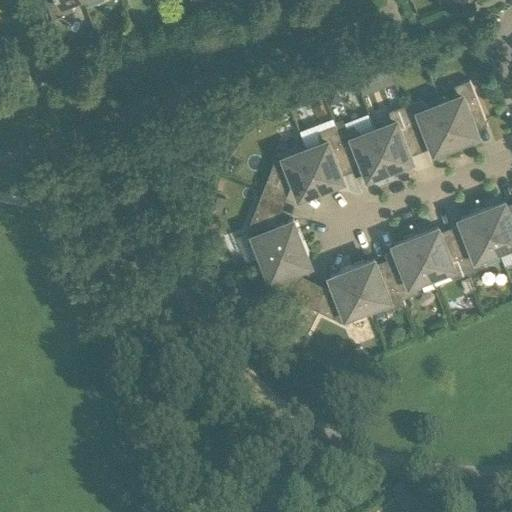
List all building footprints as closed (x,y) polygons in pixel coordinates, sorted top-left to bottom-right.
[(45,0),(53,19),(74,11),(71,2),(76,0),(45,0)] [(389,68),(380,72),(385,86),(394,83),(389,68)] [(474,124),(486,120),(470,80),(454,86),(454,98),(441,103),(457,144),(469,140),(468,138),(478,134),(474,124)] [(337,88),(326,92),(330,105),(342,101),(337,88)] [(457,144),(441,103),(428,108),(419,99),(403,105),(419,146),(431,141),(434,151),(444,147),(445,149),(457,144)] [(419,146),(403,105),(388,111),(388,123),(374,128),(391,170),(403,165),(402,163),(412,159),(408,150),(419,146)] [(319,143),(306,148),(322,190),(334,185),(333,183),(343,179),(339,170),(351,165),(338,131),(336,125),(319,131),(319,143)] [(391,170),(374,128),(361,133),(353,125),(338,131),(351,165),(353,171),(364,167),(368,177),(378,173),(379,175),(391,170)] [(310,195),(322,190),(306,148),(285,156),(277,153),(267,181),(284,187),(288,177),(292,176),(299,196),(309,193),(310,195)] [(216,203),(215,208),(222,210),(225,199),(217,197),(217,198),(216,203)] [(482,208),(498,250),(511,245),(511,209),(508,211),(504,202),(494,205),(494,203),(482,208)] [(293,220),(272,228),(270,223),(274,213),(257,206),(246,233),(254,236),(262,257),(304,241),(299,229),(297,230),(293,220)] [(485,255),(498,250),(482,208),(470,213),(470,215),(461,219),(464,228),(453,232),(469,273),(485,266),(485,255)] [(453,279),(469,273),(453,232),(442,237),(438,227),(428,231),(427,229),(415,234),(432,276),(445,270),(453,279)] [(432,276),(415,234),(403,239),(404,240),(394,244),(398,254),(387,258),(389,264),(403,298),(418,292),(419,281),(432,276)] [(308,253),(304,241),(262,257),(270,278),(266,285),(293,298),(301,282),(291,277),(289,271),(310,263),(306,253),(308,253)] [(352,266),(368,307),(381,302),(389,311),(405,304),(403,298),(389,264),(378,268),(374,259),(364,263),(363,261),(352,266)] [(347,315),(368,307),(352,266),(340,270),(340,272),(330,276),(338,297),(335,298),(325,293),(317,310),(343,323),(347,315)] [(471,277),(462,280),(467,293),(476,290),(471,277)] [(401,486),(391,494),(397,500),(406,492),(401,486)]
